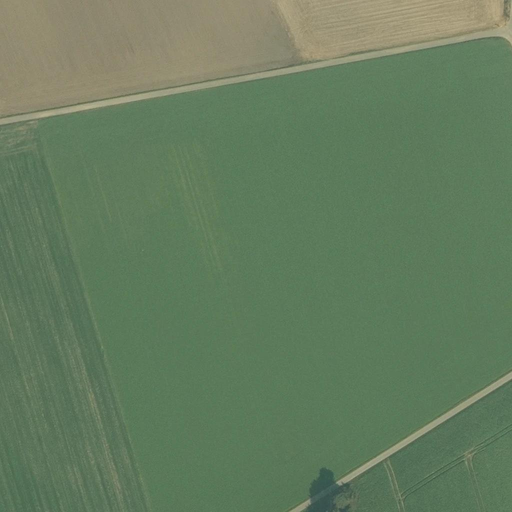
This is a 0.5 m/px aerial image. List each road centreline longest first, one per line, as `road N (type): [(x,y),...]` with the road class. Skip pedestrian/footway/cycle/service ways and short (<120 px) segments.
road 1 (track): [(511,29),(0,118)]
road 2 (track): [(511,377),(287,511)]
